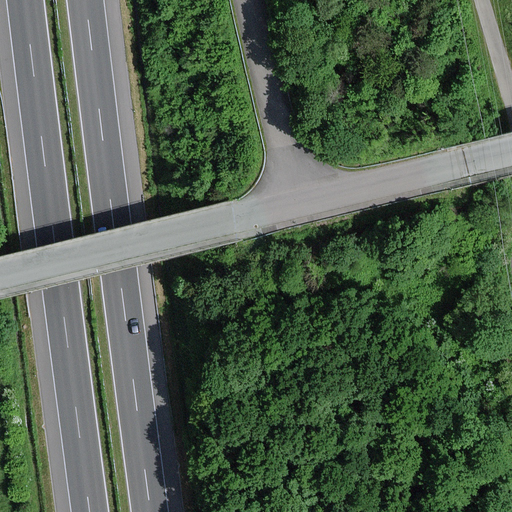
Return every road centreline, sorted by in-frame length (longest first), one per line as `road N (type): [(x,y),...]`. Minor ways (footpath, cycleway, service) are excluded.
road 1 (motorway): [(150,511),(84,0)]
road 2 (motorway): [(22,0),(88,511)]
road 3 (unclassified): [(0,274),(294,203)]
road 4 (unclassified): [(294,203),(248,0)]
road 5 (unclassified): [(294,203),(465,163)]
